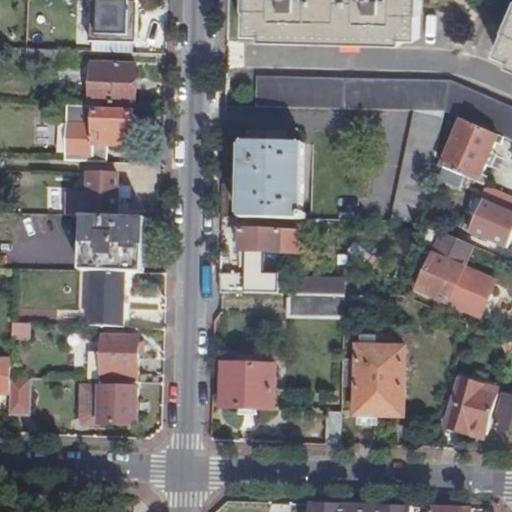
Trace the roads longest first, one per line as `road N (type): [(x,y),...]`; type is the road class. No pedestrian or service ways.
road 1 (residential): [(199,0),(188,473)]
road 2 (residential): [(511,484),(188,473)]
road 3 (residential): [(188,473),(0,466)]
